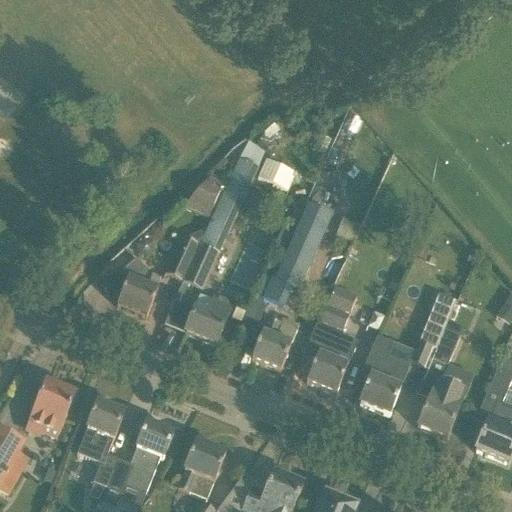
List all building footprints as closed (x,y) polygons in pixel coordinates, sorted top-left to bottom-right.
[(0,75),(0,117),(4,120),(25,94),(0,75)] [(210,276),(224,247),(259,170),(239,162),(228,187),(208,231),(200,248),(199,247),(182,286),(202,295),(210,276)] [(352,177),(352,189),(371,188),(371,177),(352,177)] [(209,183),(193,200),(213,209),(222,189),(209,183)] [(305,207),(274,283),(290,290),(292,290),(298,293),(329,217),(305,207)] [(433,224),(426,242),(436,246),(437,244),(453,250),(459,235),(433,224)] [(165,278),(182,286),(199,247),(200,248),(208,231),(182,240),(165,278)] [(127,284),(117,310),(146,322),(157,294),(154,292),(158,281),(150,277),(136,262),(120,277),(127,284)] [(410,366),(427,373),(444,333),(462,287),(447,281),(443,291),(441,291),(410,366)] [(261,302),(283,312),(292,290),(290,290),(274,283),(271,282),(261,302)] [(358,298),(335,289),(321,324),(343,333),(358,298)] [(194,313),(185,337),(215,349),(232,306),(213,298),(205,317),(194,313)] [(511,309),(504,305),(495,319),(509,328),(511,323),(511,309)] [(280,375),(291,348),(297,333),(269,321),(263,336),(262,336),(251,364),(280,375)] [(459,340),(444,333),(427,373),(443,380),(452,356),(459,340)] [(336,398),(353,353),(337,347),(337,345),(326,341),(319,358),(318,357),(306,386),(336,398)] [(389,420),(401,392),(408,374),(379,362),(371,380),(370,380),(359,408),(389,420)] [(511,375),(509,374),(511,368),(500,363),(488,392),(504,399),(511,380),(511,375)] [(465,394),(436,382),(417,431),(446,443),(458,414),(457,414),(465,394)] [(28,430),(41,435),(56,442),(75,397),(74,397),(70,396),(72,392),(62,388),(60,391),(47,386),(46,385),(33,415),(34,416),(28,430)] [(511,411),(497,405),(489,426),(487,425),(475,454),(476,455),(476,454),(507,467),(507,468),(508,468),(511,458),(511,411)] [(107,460),(107,459),(124,417),(97,406),(80,449),(104,459),(107,460)] [(129,468),(118,463),(107,491),(122,497),(124,490),(145,498),(160,462),(163,463),(173,437),(146,426),(129,468)] [(0,488),(25,444),(0,429),(0,488)] [(178,491),(206,503),(225,458),(195,446),(184,474),(185,474),(178,491)] [(93,486),(94,486),(105,490),(107,491),(118,463),(107,459),(107,460),(104,459),(93,486)] [(265,497),(252,492),(243,511),(293,511),(302,489),(273,477),(265,497)] [(94,486),(88,499),(98,503),(105,490),(94,486)] [(355,511),(356,511),(349,509),(350,506),(347,504),(343,502),(340,501),(337,500),(333,499),(332,501),(325,499),(319,511),(355,511)]
